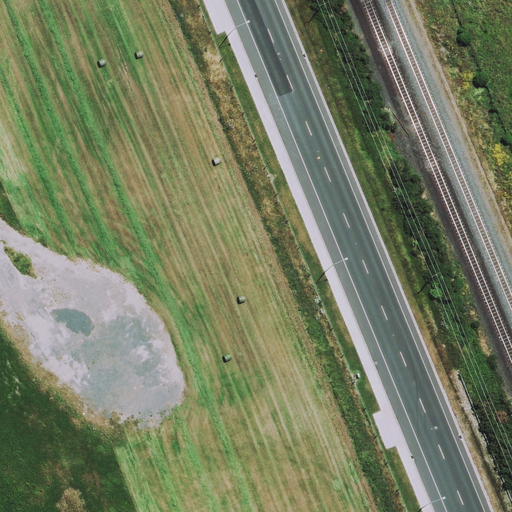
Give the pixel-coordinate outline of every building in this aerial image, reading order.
[(72,25),(6,22),(5,64),(70,66),(72,25)] [(72,270),(0,105),(0,218),(31,288),(72,270)] [(129,207),(134,214),(158,195),(127,155),(103,173),(79,229),(113,244),(129,207)] [(0,302),(21,293),(0,246),(0,302)] [(211,330),(189,272),(144,289),(166,347),(163,356),(203,405),(247,369),(223,340),(211,330)] [(0,460),(33,450),(28,435),(49,428),(51,435),(143,405),(125,349),(0,390),(0,460)]
